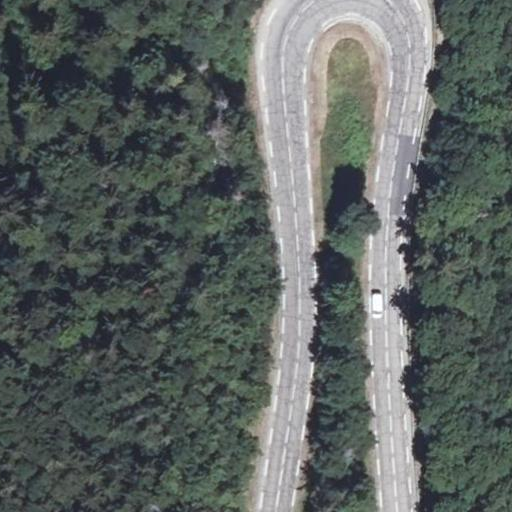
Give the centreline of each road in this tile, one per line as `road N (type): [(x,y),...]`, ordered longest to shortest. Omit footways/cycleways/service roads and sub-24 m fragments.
road 1 (secondary): [(274,511),(296,313),(287,38),(299,15),(320,0)]
road 2 (secondary): [(386,0),(410,44),(393,238),(407,511)]
